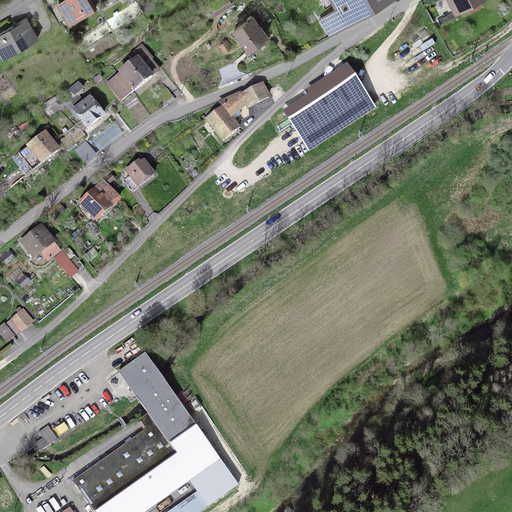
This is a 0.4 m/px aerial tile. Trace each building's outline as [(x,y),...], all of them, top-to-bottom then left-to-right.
[(85,12),(94,5),(91,0),(64,0),(58,4),(69,21),(76,17),(77,19),(86,14),(85,12)] [(229,0),(222,0),(215,7),(220,13),(232,4),(229,0)] [(374,7),(369,0),(331,0),(337,9),(320,19),(328,33),(337,27),(338,29),(374,7)] [(449,0),(455,11),(475,0),(449,0)] [(253,17),(235,31),(248,49),(266,35),(253,17)] [(0,34),(0,50),(2,55),(19,45),(21,48),(38,38),(26,18),(0,34)] [(230,47),(226,41),(220,45),(224,51),(230,47)] [(133,61),(134,62),(149,80),(152,77),(158,72),(150,61),(144,66),(138,59),(138,60),(136,58),(133,61)] [(134,62),(115,77),(128,95),(149,80),(134,62)] [(240,62),(223,69),(226,76),(243,68),(240,62)] [(376,106),(350,67),(332,79),(333,81),(314,94),(315,96),(290,113),(312,148),(376,106)] [(122,100),(128,95),(115,77),(108,83),(122,100)] [(69,102),(84,90),(78,84),(70,90),(70,89),(63,94),(69,102)] [(223,107),(233,121),(241,114),(239,111),(247,105),(248,108),(268,97),(262,85),(240,95),(239,94),(220,102),(223,106),(223,107)] [(162,109),(169,104),(161,93),(154,97),(162,109)] [(104,116),(90,99),(75,112),(88,129),(104,116)] [(223,141),(239,128),(233,121),(223,107),(206,120),(223,141)] [(19,125),(23,130),(29,126),(24,121),(19,125)] [(113,128),(93,144),(100,153),(120,137),(113,128)] [(45,136),(13,160),(26,177),(58,152),(45,136)] [(96,154),(86,141),(75,150),(85,163),(96,154)] [(184,154),(178,158),(185,169),(191,164),(184,154)] [(126,171),(130,177),(124,181),(132,192),(154,175),(143,161),(139,164),(138,163),(126,171)] [(114,179),(110,174),(106,179),(109,183),(114,179)] [(104,183),(80,204),(96,221),(119,199),(104,183)] [(73,201),(70,197),(64,201),(68,205),(73,201)] [(49,262),(60,252),(41,228),(22,243),(34,259),(42,253),(49,262)] [(69,248),(63,253),(78,272),(84,267),(69,248)] [(10,253),(1,259),(6,265),(14,259),(10,253)] [(25,275),(17,282),(22,288),(30,281),(25,275)] [(19,315),(5,326),(14,337),(31,322),(20,308),(16,311),(19,315)] [(0,329),(0,337),(5,344),(12,339),(3,327),(0,329)] [(118,373),(154,424),(180,405),(144,354),(118,373)] [(220,460),(180,405),(154,424),(73,482),(94,511),(146,511),(189,482),(220,460)] [(43,438),(35,444),(41,451),(57,439),(48,426),(39,432),(43,438)] [(238,485),(220,460),(189,482),(200,497),(207,506),(238,485)] [(198,511),(207,506),(200,497),(178,511),(198,511)]
